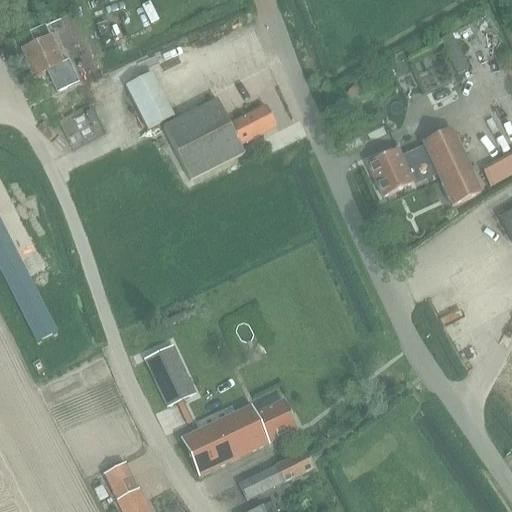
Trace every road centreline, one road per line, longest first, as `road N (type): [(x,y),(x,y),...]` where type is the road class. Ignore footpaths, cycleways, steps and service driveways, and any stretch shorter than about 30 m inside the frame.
road 1 (residential): [(493,464),(428,372),(377,279),(294,99),(261,0)]
road 2 (residential): [(204,511),(147,422),(70,211),(15,105)]
